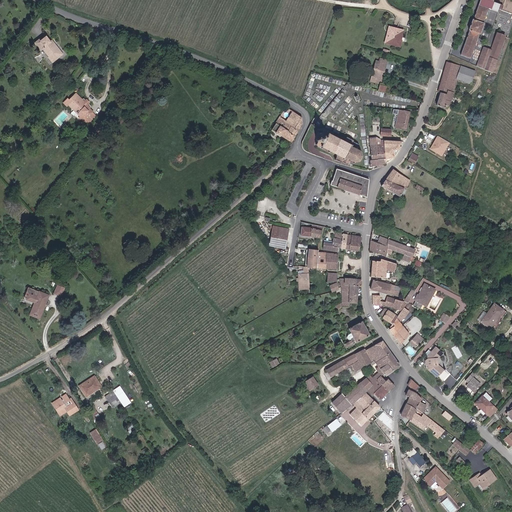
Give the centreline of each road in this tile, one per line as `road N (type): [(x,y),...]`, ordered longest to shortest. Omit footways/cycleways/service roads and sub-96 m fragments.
road 1 (unclassified): [(297,150),(116,308),(0,380)]
road 2 (unclassified): [(42,0),(185,52),(298,106),(308,115),(297,150)]
road 3 (tertiary): [(410,366),(368,299),(368,228),(379,177)]
road 4 (tertiary): [(379,177),(421,122),(464,0)]
road 5 (residential): [(410,366),(395,417),(401,489),(385,511)]
